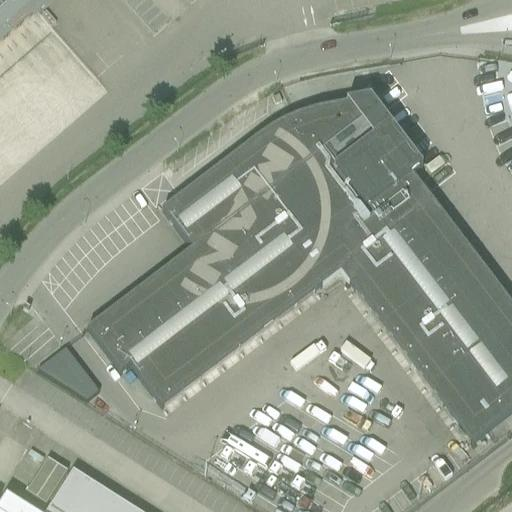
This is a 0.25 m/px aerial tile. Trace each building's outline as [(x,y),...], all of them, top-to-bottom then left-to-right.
[(0,0),(0,46),(53,0),(0,0)] [(354,0),(357,9),(389,0),(354,0)] [(299,128),(294,121),(280,127),(267,135),(255,143),(161,215),(190,254),(86,334),(119,378),(128,371),(160,413),(339,277),(470,448),(511,415),(511,313),(411,180),(420,173),(419,171),(409,178),(404,172),(406,171),(395,157),(393,158),(355,107),(315,114),(315,116),(299,128)] [(36,375),(85,406),(97,396),(64,353),(36,375)] [(25,496),(44,508),(65,476),(46,463),(25,496)] [(259,511),(183,473),(179,480),(188,485),(182,497),(210,511),(259,511)] [(0,511),(21,511),(4,501),(0,507),(0,511)]
